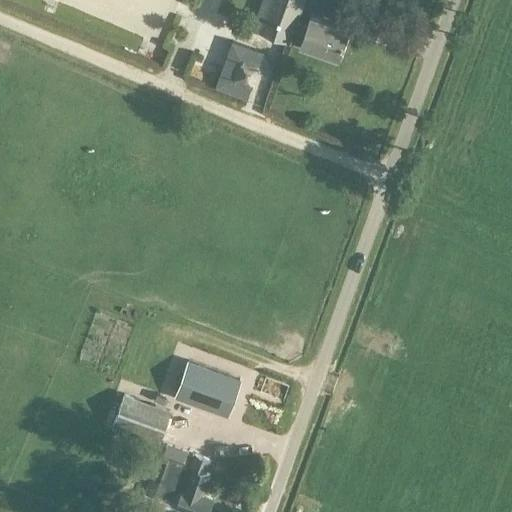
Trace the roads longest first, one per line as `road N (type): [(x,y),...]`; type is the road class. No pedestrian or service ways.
road 1 (unclassified): [(265,511),(448,0)]
road 2 (track): [(384,176),(0,16)]
